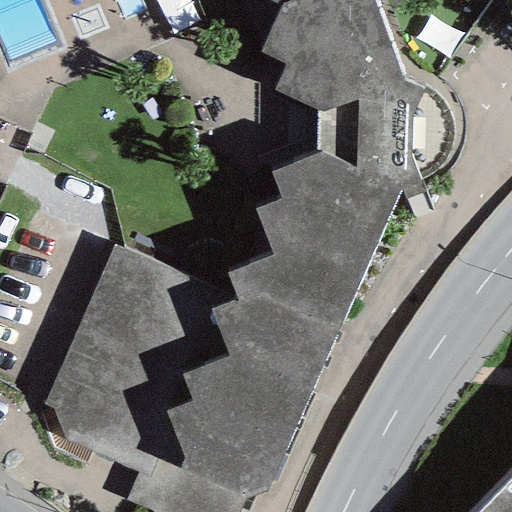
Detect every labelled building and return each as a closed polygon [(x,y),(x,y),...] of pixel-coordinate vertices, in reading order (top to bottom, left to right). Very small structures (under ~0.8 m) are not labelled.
[(176,465),(244,495),(269,485),(400,187),(420,181),(418,176),(408,155),(409,113),(423,86),(404,78),(376,0),(275,0),(279,2),(260,49),(284,59),(266,95),(306,110),(310,101),(320,108),(317,149),(270,167),(279,193),(254,205),(271,249),(226,269),(234,295),(215,302),(208,304),(227,352),(182,369),(191,397),(166,406),(178,462),(176,465)] [(434,92),(423,86),(409,113),(408,155),(418,176),(426,173),(431,171),(439,168),(445,161),(450,152),(451,136),(451,126),(449,114),(444,105),(441,99),(434,92)] [(45,399),(65,440),(135,469),(149,474),(159,455),(178,462),(166,406),(191,397),(182,369),(227,352),(208,304),(215,302),(220,291),(111,244),(45,399)] [(176,465),(178,462),(159,455),(149,474),(135,469),(123,498),(152,510),(152,511),(237,511),(244,495),(176,465)] [(511,511),(511,472),(472,511),(511,511)]
